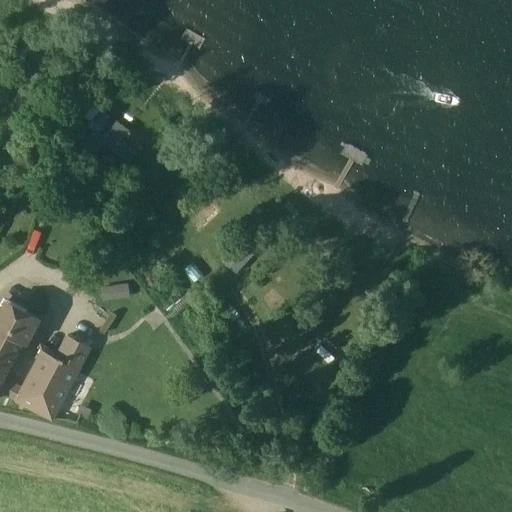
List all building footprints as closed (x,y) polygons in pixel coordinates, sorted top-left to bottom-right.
[(142,137),(115,117),(101,137),(128,156),(142,137)] [(207,174),(179,205),(199,223),(226,192),(207,174)] [(234,270),(265,243),(253,230),(222,256),(234,270)] [(0,330),(26,343),(40,315),(4,296),(0,302),(0,330)] [(0,330),(0,376),(20,340),(0,330)] [(0,389),(50,415),(89,344),(65,332),(56,349),(39,340),(36,345),(39,348),(20,383),(2,373),(0,377),(0,389)]
